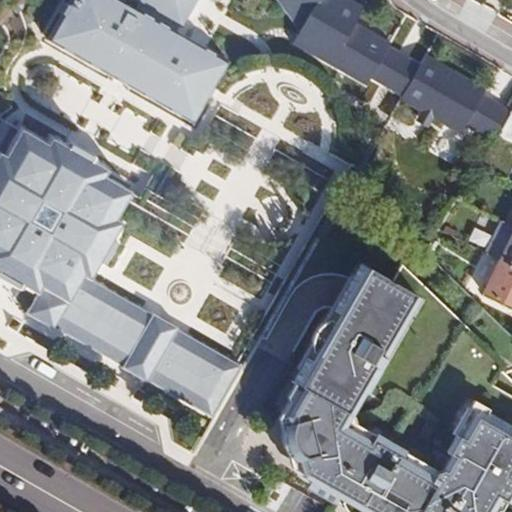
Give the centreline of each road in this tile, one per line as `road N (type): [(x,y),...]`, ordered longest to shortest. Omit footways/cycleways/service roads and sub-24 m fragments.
road 1 (residential): [(248,511),(0,369)]
road 2 (primary): [(110,511),(0,448)]
